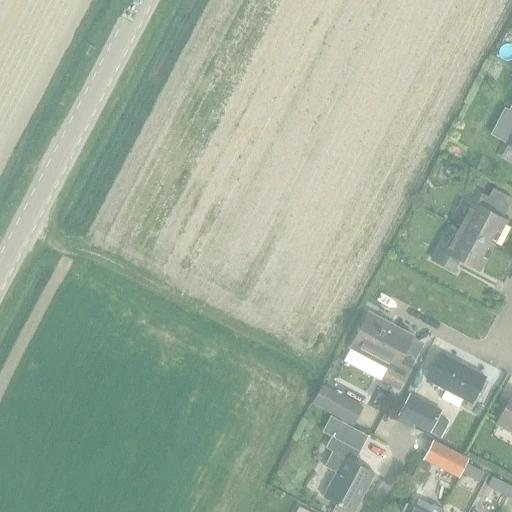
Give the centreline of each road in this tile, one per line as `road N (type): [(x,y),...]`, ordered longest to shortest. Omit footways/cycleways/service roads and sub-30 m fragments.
road 1 (tertiary): [(0,284),(147,0)]
road 2 (residential): [(496,357),(363,290)]
